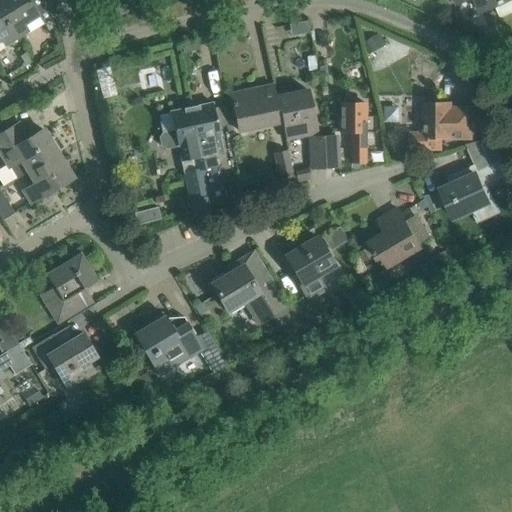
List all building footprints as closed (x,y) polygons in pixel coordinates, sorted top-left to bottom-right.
[(54,17),(43,0),(0,0),(0,11),(16,38),(27,31),(23,24),(38,15),(43,24),(54,17)] [(511,12),(511,0),(455,0),(458,4),(466,0),(476,0),(482,12),(495,6),(500,16),(502,17),(511,12)] [(117,7),(120,16),(130,12),(127,3),(117,7)] [(5,44),(16,38),(0,11),(0,38),(1,38),(5,44)] [(371,40),(369,41),(375,51),(385,46),(379,35),(371,40)] [(281,123),(276,97),(274,85),(231,95),(239,132),(281,123)] [(276,97),(281,123),(284,139),(317,132),(308,90),(276,97)] [(471,138),(472,106),(452,105),(452,102),(423,101),(423,130),(409,130),(408,147),(441,148),(441,136),(449,136),(449,137),(471,138)] [(214,108),(213,103),(190,107),(193,121),(191,122),(194,132),(197,131),(200,143),(197,143),(212,206),(213,206),(213,205),(226,202),(222,181),(219,182),(210,140),(220,138),(218,127),(214,108)] [(365,116),(365,103),(341,103),(341,132),(351,132),(351,162),(365,162),(365,132),(375,132),(375,116),(365,116)] [(193,210),(212,206),(197,143),(200,143),(197,131),(194,132),(191,122),(193,121),(190,107),(170,112),(174,130),(162,133),(159,137),(161,146),(166,149),(179,146),(182,161),(191,160),(193,171),(185,173),(193,210)] [(29,172),(58,153),(43,130),(21,144),(11,128),(0,135),(0,150),(17,179),(29,172)] [(493,136),(466,143),(480,172),(488,167),(499,161),(501,160),(493,137),(493,136)] [(312,168),(325,167),(323,137),(310,138),(312,168)] [(325,167),(338,166),(337,137),(323,137),(325,167)] [(288,150),(273,153),(278,176),(293,172),(292,171),(288,151),(288,150)] [(36,184),(24,191),(31,203),(72,178),(58,153),(29,172),(36,184)] [(299,170),(295,171),(298,182),(310,180),(308,169),(299,170)] [(441,189),(455,219),(490,203),(476,173),(441,189)] [(14,213),(0,189),(0,216),(2,220),(14,213)] [(137,225),(161,219),(158,207),(134,213),(137,225)] [(384,269),(421,247),(398,209),(386,216),(394,229),(369,243),(384,269)] [(315,238),(311,235),(301,241),(302,245),(286,255),(297,273),(294,275),(308,300),(326,290),(317,276),(334,266),(317,237),(315,238)] [(370,246),(359,253),(363,261),(375,255),(370,246)] [(447,250),(439,254),(444,265),(452,262),(447,250)] [(46,274),(54,287),(40,295),(57,323),(84,307),(76,293),(97,281),(81,253),(46,274)] [(286,307),(273,285),(259,293),(242,265),(212,284),(228,311),(244,302),(253,316),(257,314),(262,323),(273,316),(286,338),(304,329),(290,305),(289,305),(286,307)] [(290,305),(304,329),(305,332),(318,324),(317,324),(328,317),(319,301),(308,308),(302,298),(290,305)] [(202,301),(193,307),(201,317),(209,312),(202,301)] [(0,350),(2,354),(19,344),(15,339),(7,325),(0,313),(0,338),(2,341),(0,341),(0,350)] [(213,373),(227,365),(207,331),(196,337),(187,322),(174,330),(166,315),(134,334),(159,376),(200,351),(213,373)] [(19,317),(7,325),(15,339),(28,331),(19,317)] [(53,334),(31,348),(44,370),(53,365),(66,386),(93,370),(87,361),(96,356),(83,334),(61,347),(53,334)] [(15,375),(31,365),(19,344),(2,354),(0,355),(0,371),(9,366),(15,375)] [(69,397),(56,405),(65,421),(79,413),(69,397)]
